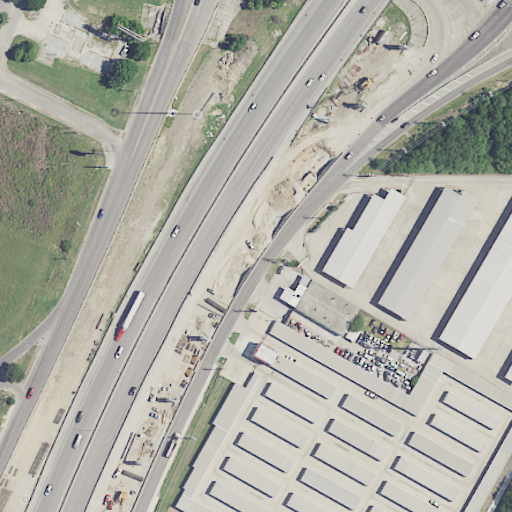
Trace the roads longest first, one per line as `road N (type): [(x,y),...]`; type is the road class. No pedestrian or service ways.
road 1 (motorway): [(76,511),(240,191),(376,0)]
road 2 (motorway): [(120,511),(263,236),(370,93),(419,0)]
road 3 (motorway): [(253,0),(13,511)]
road 4 (secondary): [(218,326),(287,236),(384,145),(511,59)]
road 5 (secondary): [(218,326),(254,259),(311,187),(474,50)]
road 6 (motorway): [(328,0),(220,164),(138,325)]
road 7 (motorway): [(138,325),(18,511)]
road 8 (secondary): [(157,102),(76,302)]
road 9 (motorway): [(138,325),(53,511)]
road 10 (secondary): [(137,511),(218,326)]
road 11 (secondary): [(76,302),(0,475)]
road 12 (residential): [(0,77),(93,124),(127,168)]
road 13 (secondary): [(397,111),(443,46),(430,0)]
